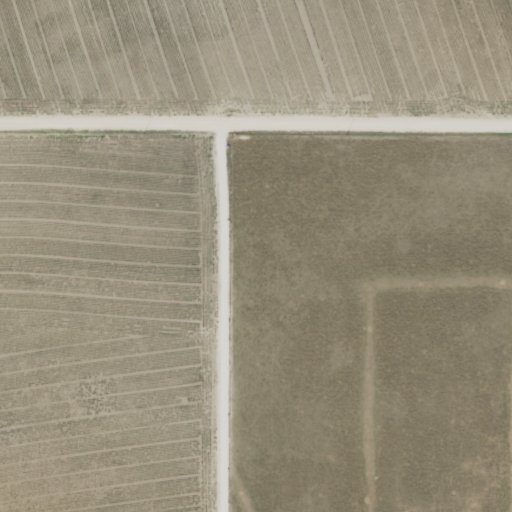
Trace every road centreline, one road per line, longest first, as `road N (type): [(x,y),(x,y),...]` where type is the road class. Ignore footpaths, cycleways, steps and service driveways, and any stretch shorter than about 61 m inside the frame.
road 1 (residential): [(511,123),(0,116)]
road 2 (residential): [(250,511),(249,119)]
